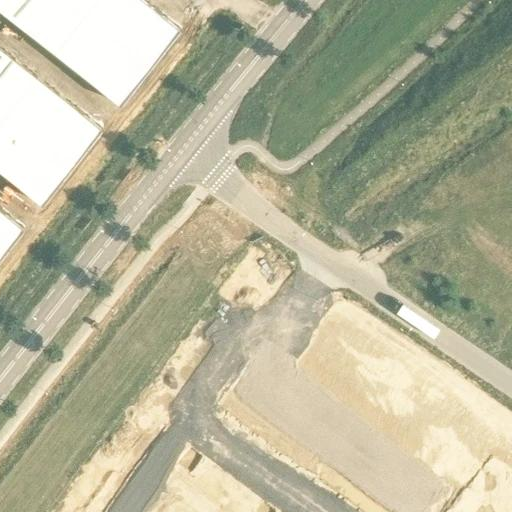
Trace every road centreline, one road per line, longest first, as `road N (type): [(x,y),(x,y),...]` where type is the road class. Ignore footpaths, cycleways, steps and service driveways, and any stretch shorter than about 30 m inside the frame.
road 1 (unclassified): [(511,386),(267,220),(181,149)]
road 2 (tertiary): [(0,376),(181,149)]
road 3 (tertiary): [(181,149),(302,0)]
